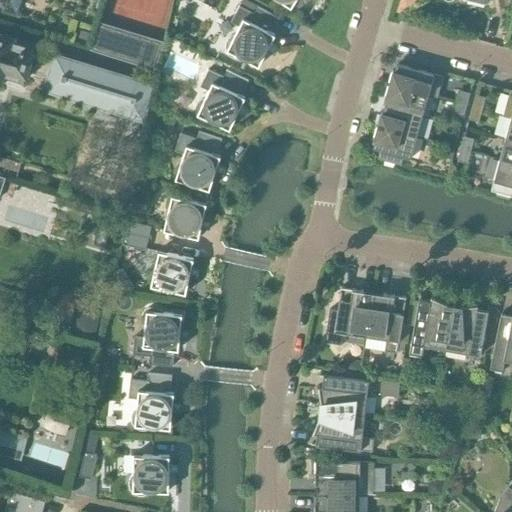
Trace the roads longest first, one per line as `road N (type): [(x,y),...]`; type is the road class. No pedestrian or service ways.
road 1 (residential): [(271,511),(277,381),(312,243)]
road 2 (residential): [(312,243),(367,24)]
road 3 (residential): [(312,243),(511,270)]
road 4 (residential): [(367,24),(511,64)]
